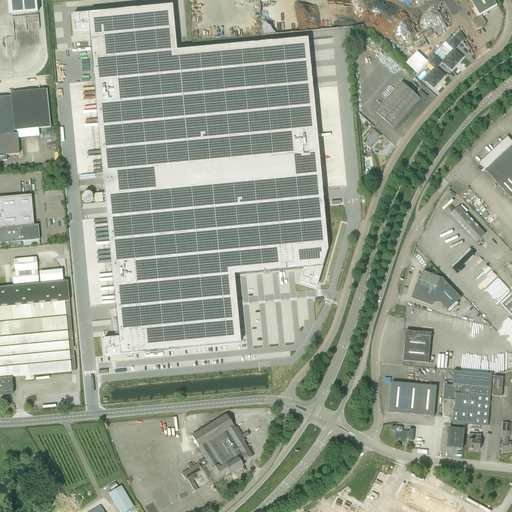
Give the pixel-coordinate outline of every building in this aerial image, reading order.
[(6,0),(9,21),(38,19),(36,0),(6,0)] [(470,0),(480,16),(497,5),(494,0),(470,0)] [(172,3),(74,12),(75,30),(90,28),(116,329),(101,331),(102,347),(235,336),(230,269),(305,262),(299,283),(315,287),(327,248),(309,41),(179,53),(178,53),(177,53),(172,3)] [(477,30),(486,24),(486,23),(482,15),(472,21),(472,22),(476,29),(477,30)] [(461,32),(459,32),(453,38),(460,44),(462,41),(466,39),(461,32)] [(455,50),(460,44),(453,38),(451,36),(445,42),(453,49),(441,62),(442,63),(447,68),(448,67),(452,70),(463,58),(455,50)] [(428,62),(430,63),(429,64),(435,68),(423,81),(429,86),(430,85),(434,88),(445,76),(442,72),(437,68),(442,63),(441,62),(435,57),(432,54),(427,60),(429,62),(428,62)] [(400,127),(424,101),(428,97),(421,90),(417,95),(402,82),(375,112),(394,128),(397,125),(400,127)] [(0,161),(6,161),(6,155),(19,154),(18,138),(17,133),(14,133),(14,130),(17,130),(38,128),(50,127),(47,89),(10,92),(11,96),(0,97),(0,161)] [(374,130),(371,128),(367,131),(371,135),(366,140),(365,139),(363,142),(371,149),(377,142),(377,141),(381,136),(374,130)] [(511,140),(508,136),(479,163),(486,170),(511,198),(511,140)] [(103,201),(102,193),(94,194),(95,202),(103,201)] [(8,247),(20,246),(22,246),(21,241),(23,241),(23,246),(40,244),(39,240),(40,240),(38,225),(34,225),(31,195),(0,197),(0,243),(8,243),(8,247)] [(455,210),(451,206),(445,211),(476,243),(486,234),(459,206),(455,210)] [(12,272),(13,285),(39,283),(36,257),(14,259),(15,272),(12,272)] [(434,276),(432,275),(432,274),(424,271),(421,280),(419,279),(412,298),(432,305),(436,301),(439,302),(440,301),(450,312),(459,303),(457,302),(462,298),(442,277),(441,278),(441,277),(435,275),(434,276)] [(0,392),(10,391),(9,380),(9,377),(10,377),(34,375),(71,372),(75,371),(69,301),(67,281),(0,287),(0,392)] [(511,316),(511,293),(501,304),(511,316)] [(429,363),(432,333),(406,331),(403,361),(429,363)] [(488,426),(491,396),(493,376),(493,374),(454,371),(453,385),(444,384),(443,398),(455,399),(453,423),(454,423),(454,428),(448,428),(448,432),(447,447),(463,449),(464,434),(465,424),(488,426)] [(502,397),(504,377),(495,376),(493,396),(502,397)] [(435,417),(437,386),(392,382),(390,412),(435,417)] [(237,427),(234,428),(226,415),(218,420),(192,437),(205,458),(198,463),(197,461),(192,465),(191,464),(188,466),(190,469),(182,474),(185,480),(187,479),(195,491),(198,489),(192,480),(196,478),(194,475),(202,469),(201,468),(206,466),(214,480),(228,471),(230,474),(243,466),(241,463),(252,456),(237,432),(239,430),(237,427)] [(502,451),(511,451),(511,442),(508,442),(509,430),(510,430),(511,423),(503,422),(502,436),(503,437),(502,451)] [(410,431),(403,431),(403,427),(395,426),(395,431),(396,431),(395,440),(402,441),(402,440),(405,440),(405,442),(409,443),(409,441),(414,441),(414,430),(410,429),(410,431)] [(480,449),(481,434),(474,434),(474,435),(469,435),(469,440),(469,448),(470,449),(472,450),(473,449),(480,449)] [(125,511),(134,507),(121,486),(108,494),(118,511),(125,511)] [(453,511),(455,507),(447,503),(446,506),(412,491),(406,504),(423,511),(453,511)] [(331,507),(341,511),(357,511),(360,505),(337,494),(331,507)] [(437,503),(445,506),(448,499),(443,497),(442,501),(439,500),(437,503)]
